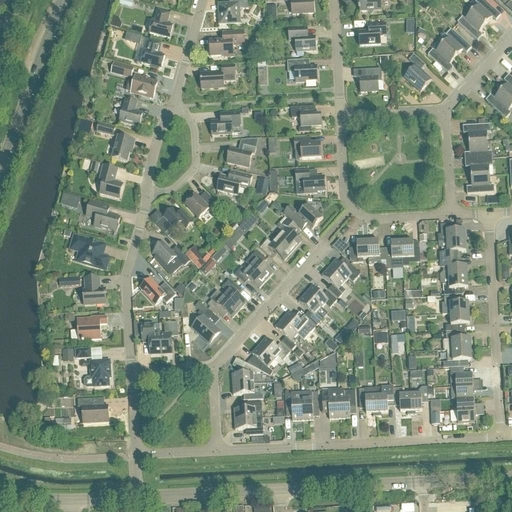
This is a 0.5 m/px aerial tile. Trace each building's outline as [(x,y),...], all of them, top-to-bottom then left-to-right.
[(133,10),(135,3),(124,0),(121,0),(119,6),(133,10)] [(221,26),(239,25),(239,11),(248,11),(247,0),(239,0),(229,1),(230,7),(220,7),(221,26)] [(305,2),(304,0),(285,0),(286,3),(291,3),(292,16),(314,15),(313,2),(305,2)] [(381,13),(381,0),(383,0),(359,0),(360,9),(359,9),(359,11),(360,11),(360,14),(368,13),(371,16),(374,13),(381,13)] [(472,14),(486,26),(492,19),(496,22),(501,17),(481,0),(479,0),(476,4),(478,7),(472,14)] [(423,3),(420,7),(427,13),(430,9),(423,3)] [(167,26),(170,15),(158,12),(155,23),(153,22),(149,35),(170,41),(173,28),(167,26)] [(479,34),(486,26),(472,14),(465,21),(463,19),(458,24),(478,43),(483,37),(479,34)] [(276,15),(267,15),(268,23),(276,22),(276,15)] [(386,26),(374,26),(368,27),(369,33),(359,34),(360,48),(381,47),(380,39),(383,39),(386,35),(386,26)] [(308,39),(307,30),(289,31),(289,43),(296,43),(296,54),(316,53),(315,39),(308,39)] [(442,47),(456,59),(463,52),(466,55),(471,50),(451,31),(446,37),(449,39),(442,47)] [(225,58),(225,59),(233,59),(233,48),(245,47),(244,33),(223,34),(223,42),(210,43),(211,59),(225,58)] [(140,47),(142,38),(127,34),(125,43),(140,47)] [(158,56),(162,45),(150,42),(147,53),(145,53),(141,65),(151,68),(151,69),(159,72),(159,70),(161,71),(165,58),(158,56)] [(450,66),(456,59),(442,47),(436,54),(433,51),(428,57),(448,75),(453,70),(450,66)] [(420,94),(431,82),(421,73),(426,67),(414,57),(409,62),(415,68),(405,80),(420,94)] [(310,68),(310,62),(287,63),(288,74),(295,74),(296,85),(306,84),(306,83),(318,82),(317,68),(310,68)] [(131,80),(133,71),(114,66),(111,75),(131,80)] [(202,91),(224,90),(224,84),(236,83),(235,68),(222,68),(222,75),(201,76),(202,91)] [(267,70),(258,70),(259,88),(267,88),(267,70)] [(382,84),(381,71),(354,73),(355,80),(357,80),(359,84),(360,84),(361,95),(379,94),(378,84),(382,84)] [(158,84),(136,78),(132,77),(131,80),(130,80),(127,93),(153,100),(158,84)] [(501,93),(511,102),(511,79),(509,77),(504,82),(508,86),(501,93)] [(508,113),(511,108),(511,102),(501,93),(494,100),(491,97),(486,102),(506,121),(511,115),(508,113)] [(134,113),(137,105),(126,102),(124,110),(123,110),(120,124),(139,129),(143,115),(134,113)] [(301,122),(301,129),(299,131),(299,135),(309,134),(309,128),(321,128),(321,117),(316,117),(316,108),(291,110),(292,121),(299,120),(301,122)] [(220,116),(221,123),(211,123),(212,137),(232,136),(232,128),(241,127),(240,114),(220,116)] [(113,138),(115,130),(99,125),(97,134),(113,138)] [(469,145),(488,144),(487,134),(491,134),(490,126),(463,128),(463,136),(468,135),(469,145)] [(132,156),(135,143),(118,138),(112,160),(128,165),(130,156),(132,156)] [(306,140),(295,141),(296,162),(321,161),(320,146),(311,146),(311,140),(306,140)] [(277,156),(276,141),(268,142),(269,157),(277,156)] [(488,144),(469,145),(470,155),(465,155),(465,162),(492,161),(492,153),(488,154),(488,144)] [(255,157),(256,150),(244,147),(243,153),(231,150),(227,165),(249,170),(252,156),(255,157)] [(471,179),(490,178),(489,168),(493,168),(492,161),(465,162),(466,169),(471,169),(471,179)] [(119,202),(124,186),(115,184),(118,172),(104,168),(99,185),(103,186),(100,196),(119,202)] [(221,177),(217,193),(238,198),(240,189),(250,191),(253,179),(239,175),(231,173),(229,179),(221,177)] [(309,173),(296,173),(297,185),(297,197),(305,196),(317,195),(317,194),(325,193),(324,178),(309,179),(309,173)] [(490,178),(471,179),(472,189),(467,189),(467,196),(494,195),(494,187),(490,187),(490,178)] [(269,189),(271,183),(262,181),(260,187),(269,189)] [(215,204),(206,194),(199,200),(196,196),(186,206),(199,221),(210,211),(209,210),(215,204)] [(76,208),(78,199),(64,196),(62,204),(76,208)] [(501,200),(487,200),(488,208),(501,207),(501,200)] [(260,207),(265,212),(269,208),(264,203),(260,207)] [(118,227),(120,220),(109,216),(111,210),(91,204),(87,218),(97,221),(95,229),(102,231),(103,230),(115,233),(117,227),(118,227)] [(284,216),(298,228),(303,232),(308,227),(312,232),(323,220),(308,207),(298,218),(289,210),(284,216)] [(157,226),(165,236),(168,239),(179,228),(182,228),(186,232),(194,226),(183,214),(178,218),(173,212),(164,220),(157,226)] [(278,240),(293,253),(302,244),(296,238),(301,233),(285,219),(277,228),(284,233),(278,240)] [(245,224),(238,231),(245,237),(252,230),(245,224)] [(439,244),(466,243),(465,232),(454,233),(454,226),(441,227),(441,237),(439,237),(439,244)] [(233,238),(226,246),(233,252),(240,243),(233,238)] [(106,272),(109,261),(102,258),(105,248),(75,239),(71,251),(81,254),(78,264),(106,272)] [(284,263),(293,253),(278,240),(272,246),(268,242),(260,250),(270,259),(275,254),(284,263)] [(363,261),(369,260),(368,240),(364,240),(364,244),(357,244),(357,250),(349,251),(350,262),(353,266),(363,265),(363,261)] [(386,263),(385,251),(379,251),(379,243),(372,243),(372,240),(368,240),(369,268),(374,267),(376,265),(380,265),(380,263),(386,263)] [(386,271),(403,270),(403,261),(402,240),(398,241),(398,244),(391,244),(392,250),(385,251),(386,263),(386,271)] [(406,240),(402,240),(403,261),(403,269),(403,270),(410,269),(410,265),(420,265),(420,263),(420,250),(414,250),(413,243),(406,244),(406,240)] [(440,263),(461,262),(460,254),(466,254),(466,243),(439,244),(439,248),(442,250),(442,255),(440,255),(440,263)] [(152,255),(165,270),(172,278),(184,267),(186,267),(190,264),(176,249),(171,253),(164,245),(152,255)] [(216,253),(212,249),(205,256),(210,260),(216,253)] [(251,269),(266,283),(273,275),(263,266),(267,262),(257,252),(246,265),(251,269)] [(203,268),(189,253),(185,257),(199,272),(203,268)] [(217,255),(213,260),(218,264),(222,259),(217,255)] [(329,270),(345,284),(349,280),(353,284),(361,276),(351,267),(346,272),(336,262),(329,270)] [(440,281),(467,279),(467,268),(461,269),(461,262),(440,263),(441,270),(443,270),(443,275),(440,277),(440,281)] [(266,283),(251,269),(247,273),(242,269),(239,272),(235,277),(245,286),(249,282),(259,291),(266,283)] [(338,292),(345,284),(329,270),(322,278),(332,287),(328,292),(339,301),(343,296),(338,292)] [(467,279),(440,281),(441,284),(444,286),(444,298),(457,297),(457,291),(468,290),(467,279)] [(100,291),(99,280),(85,281),(86,292),(84,292),(85,307),(107,306),(106,291),(100,291)] [(160,291),(151,281),(140,291),(156,307),(162,301),(167,306),(176,297),(165,285),(160,291)] [(222,289),(228,294),(224,299),(240,313),(247,305),(236,295),(240,291),(229,281),(222,289)] [(183,298),(185,288),(179,288),(175,291),(183,298)] [(313,288),(306,296),(322,310),(325,306),(330,310),(337,302),(327,293),(323,298),(313,288)] [(211,303),(208,307),(218,316),(222,311),(233,321),(240,313),(224,299),(223,299),(217,294),(210,302),(211,303)] [(317,328),(328,316),(322,310),(306,296),(299,304),(309,313),(305,318),(317,328)] [(450,316),(469,316),(469,304),(457,305),(457,299),(444,299),(445,311),(450,311),(450,316)] [(376,319),(392,318),(391,301),(375,301),(376,319)] [(200,304),(196,308),(204,317),(209,312),(200,304)] [(165,320),(177,319),(176,312),(164,313),(165,320)] [(289,314),(282,322),(298,336),(304,342),(315,330),(304,319),(299,315),(295,319),(289,314)] [(469,316),(450,316),(451,327),(446,328),(446,334),(459,333),(459,327),(470,327),(469,316)] [(84,344),(84,343),(101,342),(101,327),(108,326),(107,318),(91,319),(91,321),(77,321),(79,343),(82,343),(82,344),(84,344)] [(214,328),(203,318),(192,330),(210,346),(221,334),(214,328)] [(298,336),(282,322),(275,330),(286,339),(282,344),(292,353),(296,348),(294,347),(296,345),(296,342),(294,341),(298,336)] [(161,336),(162,356),(173,356),(172,339),(179,339),(178,324),(165,325),(165,336),(161,336)] [(162,356),(161,336),(160,331),(154,332),(154,326),(142,327),(143,345),(150,344),(151,357),(162,356)] [(367,337),(372,332),(367,328),(362,334),(367,337)] [(387,335),(376,335),(376,346),(388,346),(387,335)] [(445,353),(471,352),(470,341),(459,341),(459,335),(446,336),(446,342),(444,342),(445,353)] [(340,336),(336,342),(340,346),(345,341),(340,336)] [(259,348),(275,362),(279,358),(284,362),(286,359),(291,354),(280,345),(276,350),(266,340),(259,348)] [(333,346),(329,350),(334,354),(338,350),(337,349),(333,346)] [(259,348),(252,356),(254,358),(262,365),(259,372),(261,373),(271,378),(273,374),(268,370),(275,362),(259,348)] [(98,362),(109,362),(108,349),(97,349),(98,362)] [(77,361),(91,360),(91,351),(76,352),(77,361)] [(471,352),(445,353),(447,353),(448,364),(443,364),(444,370),(461,370),(460,363),(472,363),(471,352)] [(73,353),(63,353),(64,364),(73,364),(73,353)] [(259,372),(248,367),(237,361),(234,366),(246,372),(246,376),(232,377),(233,387),(254,386),(253,376),(260,375),(261,373),(259,372)] [(87,389),(94,389),(109,388),(109,380),(111,380),(110,363),(91,364),(92,379),(87,379),(84,382),(85,387),(87,389)] [(292,370),(296,376),(306,370),(302,364),(292,370)] [(283,377),(287,381),(293,375),(289,371),(283,377)] [(450,371),(451,390),(473,388),(472,376),(464,377),(463,371),(450,371)] [(261,396),(261,391),(254,391),(254,386),(233,387),(234,397),(247,397),(248,403),(263,402),(263,395),(261,396)] [(452,402),(457,401),(473,400),(473,388),(451,390),(452,402)] [(382,398),(376,399),(377,419),(382,419),(381,415),(388,415),(388,407),(394,407),(393,391),(393,389),(382,389),(382,398)] [(411,397),(412,417),(416,417),(416,414),(422,413),(422,405),(428,405),(427,389),(422,389),(417,394),(417,397),(411,397)] [(404,390),(393,391),(394,407),(400,406),(400,414),(407,414),(407,417),(412,417),(411,397),(405,397),(404,390)] [(339,400),(340,421),(350,421),(350,407),(356,406),(355,393),(344,393),(344,391),(339,392),(339,400)] [(377,419),(376,399),(376,391),(359,392),(360,412),(366,411),(366,416),(373,416),(373,419),(377,419)] [(329,422),(340,421),(339,400),(339,392),(322,392),(323,418),(329,417),(329,422)] [(293,423),(303,423),(302,395),(289,396),(285,396),(286,410),(292,410),(293,423)] [(302,395),(303,423),(314,422),(313,409),(319,408),(318,395),(302,395)] [(457,401),(457,413),(474,412),(473,400),(457,401)] [(92,408),(92,401),(78,402),(78,410),(83,409),(84,427),(109,425),(108,408),(92,408)] [(235,422),(262,420),(262,404),(248,405),(248,411),(234,411),(235,422)] [(57,410),(57,425),(70,425),(70,410),(57,410)] [(474,412),(457,413),(452,414),(452,424),(458,424),(458,426),(475,425),(474,412)] [(432,427),(441,427),(440,415),(431,415),(432,427)] [(262,420),(235,422),(236,432),(249,432),(250,438),(263,437),(262,420)]
